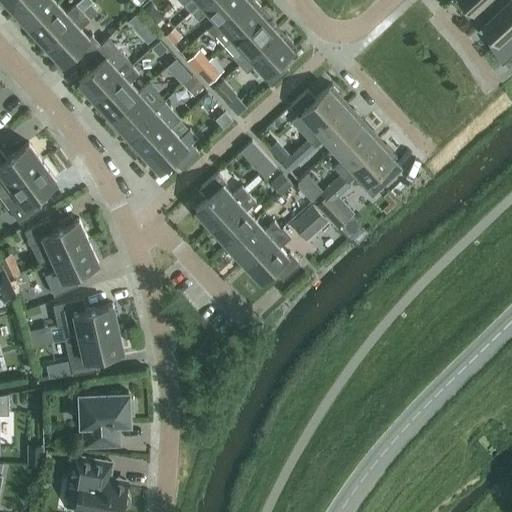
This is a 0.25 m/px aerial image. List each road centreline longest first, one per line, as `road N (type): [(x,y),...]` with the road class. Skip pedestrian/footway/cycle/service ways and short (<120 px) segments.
road 1 (residential): [(160,511),(166,364),(135,240)]
road 2 (secondary): [(340,511),(413,418),(511,321)]
road 3 (residential): [(135,240),(90,159),(0,49)]
road 4 (residential): [(429,153),(338,55),(339,33)]
road 5 (residential): [(241,314),(167,234),(135,240)]
